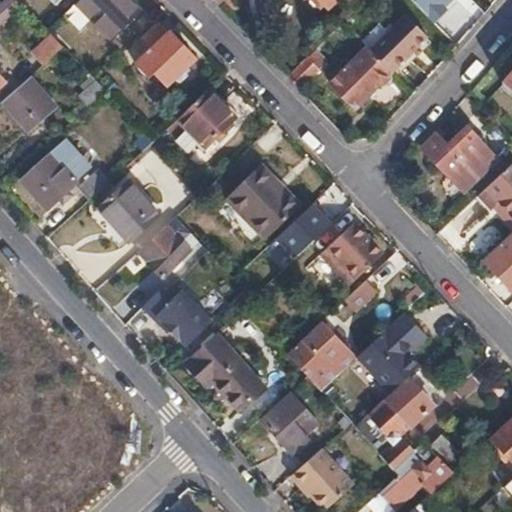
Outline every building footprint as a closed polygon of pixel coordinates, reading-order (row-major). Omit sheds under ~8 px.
[(1,0),(0,1),(0,23),(22,4),(17,0),(1,0)] [(126,0),(76,0),(75,1),(112,38),(139,13),(126,0)] [(210,0),(211,1),(219,9),(227,0),(210,0)] [(405,0),(426,21),(447,0),(405,0)] [(465,0),(461,0),(461,19),(454,18),(453,34),(473,35),(475,0),(465,0)] [(363,44),(367,49),(391,75),(427,40),(407,18),(390,35),(381,27),(363,44)] [(159,22),(141,39),(153,51),(144,60),(168,84),(194,58),(159,22)] [(36,49),(46,59),(62,45),(52,35),(36,49)] [(391,75),(367,49),(331,84),(354,110),(379,85),(384,86),(390,81),(389,77),(391,75)] [(309,57),(287,79),(297,89),(318,69),(309,57)] [(511,72),(503,83),(511,90),(511,72)] [(26,77),(1,100),(29,131),(54,109),(26,77)] [(80,98),(89,107),(106,91),(97,82),(80,98)] [(206,88),(177,117),(202,145),(233,117),(206,88)] [(438,126),(432,132),(435,135),(421,148),(464,192),(495,159),(465,129),(447,147),(440,139),(445,134),(438,126)] [(47,210),(58,200),(66,192),(75,184),(73,181),(87,168),(64,144),(21,182),(47,210)] [(179,191),(147,149),(121,168),(150,207),(160,199),(163,204),(179,191)] [(511,162),(476,196),(491,212),(498,205),(511,220),(511,162)] [(260,166),(227,198),(265,237),(297,205),(260,166)] [(79,190),(88,201),(110,180),(100,171),(79,190)] [(100,209),(123,233),(126,229),(133,237),(157,214),(128,182),(100,209)] [(66,192),(58,200),(62,204),(71,196),(66,192)] [(310,205),(276,237),(294,257),(331,223),(320,212),(318,213),(310,205)] [(491,212),(510,232),(511,230),(511,220),(498,205),(491,212)] [(380,252),(351,222),(326,247),(319,254),(348,283),(355,276),(380,252)] [(165,224),(137,249),(148,260),(147,262),(161,277),(190,250),(165,224)] [(126,229),(123,233),(130,240),(133,237),(126,229)] [(511,234),(483,262),(511,292),(511,290),(511,234)] [(373,292),(364,282),(344,300),(353,311),(373,292)] [(159,285),(141,306),(153,318),(155,316),(185,349),(210,324),(172,283),(164,290),(159,285)] [(403,312),(355,357),(389,393),(406,378),(418,366),(407,355),(426,337),(403,312)] [(318,324),(289,351),(323,387),(333,379),(348,363),(352,360),(318,324)] [(216,338),(187,364),(207,386),(212,380),(238,409),(261,387),(216,338)] [(348,363),(333,379),(347,394),(351,391),(364,405),(347,420),(349,422),(354,427),(382,400),(348,363)] [(354,427),(393,470),(414,451),(402,438),(395,444),(392,440),(397,436),(395,433),(405,424),(407,425),(430,404),(406,378),(389,393),(382,400),(354,427)] [(286,395),(261,418),(292,451),(305,439),(303,436),(314,425),(286,395)] [(317,432),(326,442),(349,422),(347,420),(339,411),(317,432)] [(511,423),(495,439),(511,458),(511,423)] [(428,448),(451,473),(464,462),(441,437),(428,448)] [(396,474),(378,490),(391,505),(420,480),(430,492),(451,473),(428,448),(423,442),(414,451),(393,470),(396,474)] [(319,450),(293,474),(325,511),(351,486),(319,450)] [(511,476),(501,486),(511,497),(511,476)]
